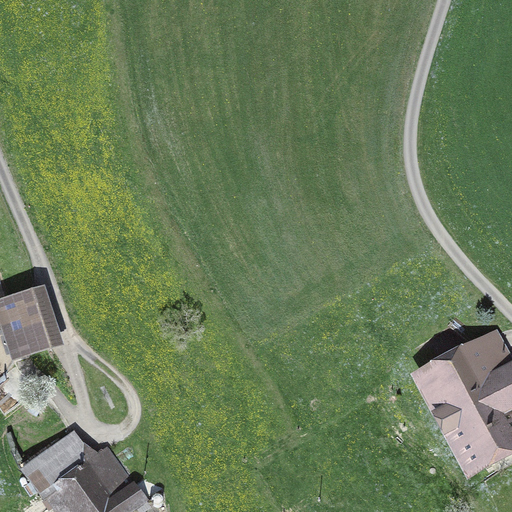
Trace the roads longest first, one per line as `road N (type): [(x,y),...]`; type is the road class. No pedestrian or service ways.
road 1 (track): [(23,364),(88,423),(67,333),(0,166)]
road 2 (track): [(511,312),(443,239),(412,176),(413,106),(445,0)]
road 3 (track): [(67,333),(132,398),(123,428),(98,431),(88,423)]
